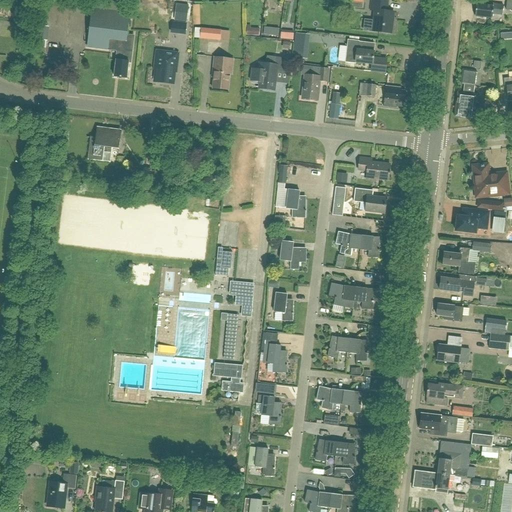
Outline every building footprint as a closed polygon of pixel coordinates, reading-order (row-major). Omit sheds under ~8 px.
[(391,33),(393,12),(386,11),(387,2),(374,0),(371,0),(371,11),(375,11),(372,31),(391,33)] [(492,6),(476,4),(475,17),(492,19),(492,15),(502,16),(503,6),(493,5),(492,6)] [(182,5),(178,5),(176,21),(187,22),(188,6),(182,5)] [(132,52),(125,51),(129,14),(92,10),(87,48),(117,51),(116,61),(114,77),(127,79),(128,63),(130,63),(132,52)] [(171,31),(179,32),(179,24),(172,23),(171,31)] [(222,37),(230,38),(232,30),(224,28),(222,37)] [(220,41),(221,30),(201,29),(200,39),(220,41)] [(385,73),(386,60),(373,58),(374,52),(358,50),(359,41),(347,40),(345,63),(355,64),(355,63),(372,65),(371,71),(385,73)] [(156,52),(154,70),(157,70),(155,82),(172,84),(174,72),(176,72),(178,54),(156,52)] [(232,75),(233,59),(214,58),(212,78),(213,78),(212,89),(228,91),(230,74),(232,75)] [(252,69),(250,81),(259,82),(258,88),(265,89),(265,90),(275,92),(277,72),(286,73),(287,59),(276,58),(275,65),(259,63),(258,70),(252,69)] [(328,70),(320,69),(314,68),(313,77),(305,76),(302,99),(317,101),(320,82),(327,82),(328,70)] [(475,87),(475,82),(476,73),(463,72),(461,86),(464,86),(463,95),(457,94),(454,117),(473,119),(476,96),(472,96),(473,87),(475,87)] [(359,96),(366,97),(368,85),(361,84),(359,96)] [(375,98),(376,86),(368,85),(366,97),(374,98),(375,98)] [(400,91),(401,89),(386,87),(383,107),(396,108),(396,107),(403,108),(405,92),(400,91)] [(330,104),(329,119),(338,119),(340,105),(330,104)] [(119,149),(121,134),(96,131),(95,139),(91,138),(88,160),(110,163),(111,149),(119,149)] [(388,181),(390,165),(371,163),(372,160),(360,159),(358,171),(367,172),(366,180),(376,181),(376,179),(388,181)] [(290,165),(289,172),(306,174),(307,167),(290,165)] [(489,175),(487,165),(473,167),(476,198),(508,194),(506,173),(489,175)] [(163,192),(165,176),(145,173),(143,190),(145,190),(163,192)] [(384,214),(386,199),(372,197),(373,191),(355,189),(354,202),(366,204),(365,212),(384,214)] [(306,219),(306,200),(299,199),(300,192),(289,190),(287,209),(292,210),(292,218),(306,219)] [(502,212),(503,203),(478,200),(477,209),(502,212)] [(344,203),(334,202),(332,216),(342,217),(344,203)] [(488,212),(473,211),(463,209),(462,217),(457,216),(455,231),(476,234),(477,224),(487,226),(488,212)] [(503,233),(505,215),(495,213),(493,231),(503,233)] [(288,225),(289,215),(280,215),(280,225),(288,225)] [(352,249),(361,250),(362,236),(351,235),(350,237),(348,237),(349,237),(338,235),(336,245),(341,246),(341,247),(340,254),(351,257),(352,249)] [(362,236),(361,250),(369,252),(368,259),(379,259),(380,240),(373,240),(373,238),(368,237),(362,236)] [(306,263),(307,251),(293,251),(294,243),(283,242),(280,261),(291,262),(291,270),(299,270),(300,263),(306,263)] [(473,242),(472,251),(489,253),(490,244),(473,242)] [(468,264),(470,250),(460,248),(459,255),(444,253),(443,265),(459,267),(458,274),(474,276),(475,265),(468,264)] [(221,268),(231,269),(233,253),(222,252),(221,268)] [(441,278),(440,290),(459,293),(459,292),(463,293),(463,295),(471,296),(473,294),(474,286),(474,283),(476,283),(476,285),(486,286),(486,279),(476,278),(459,276),(459,280),(441,278)] [(251,318),(254,284),(231,282),(229,296),(243,297),(241,317),(251,318)] [(354,302),(356,288),(345,287),(344,289),(331,286),(329,296),(335,297),(335,298),(335,299),(334,306),(345,308),(353,310),(354,302)] [(356,288),(354,302),(363,303),(362,310),(373,310),(373,303),(374,303),(374,302),(380,303),(380,292),(368,292),(367,292),(367,289),(356,288)] [(293,322),(294,302),(286,302),(287,295),(276,293),(274,312),(285,314),(284,322),(293,322)] [(462,321),(463,307),(454,306),(438,304),(436,315),(444,316),(444,319),(462,321)] [(239,329),(239,313),(231,313),(230,329),(239,329)] [(491,329),(506,331),(507,322),(487,319),(485,329),(491,329)] [(510,342),(511,336),(490,335),(489,349),(509,351),(510,342)] [(459,363),(462,338),(449,337),(448,345),(439,344),(437,361),(459,363)] [(348,353),(350,340),(338,338),(338,340),(331,339),(328,357),(338,359),(339,352),(348,353)] [(350,340),(348,353),(357,354),(356,361),(367,362),(368,344),(361,343),(361,341),(350,340)] [(287,373),(287,354),(283,354),(283,352),(280,352),(281,346),(265,344),(263,363),(268,364),(273,365),(273,373),(287,373)] [(241,379),(243,366),(215,363),(214,375),(212,375),(212,376),(241,379)] [(243,394),(244,384),(231,383),(230,392),(243,394)] [(445,393),(454,394),(455,385),(439,383),(439,385),(428,384),(427,396),(427,402),(445,405),(447,403),(448,399),(446,397),(444,397),(445,393)] [(257,384),(256,392),(265,393),(266,386),(257,384)] [(342,405),(343,391),(332,390),(332,392),(319,389),(317,401),(323,402),(321,409),(331,411),(333,404),(342,405)] [(354,395),(354,392),(343,391),(342,405),(350,406),(350,413),(361,414),(361,395),(354,395)] [(259,396),(258,404),(257,404),(256,412),(257,414),(262,415),(262,416),(270,416),(269,425),(280,425),(281,406),(274,405),(275,398),(264,397),(259,396)] [(472,418),(473,409),(453,407),(452,415),(472,418)] [(441,417),(421,415),(420,429),(430,430),(429,435),(446,437),(447,432),(455,433),(455,432),(457,420),(441,418),(441,417)] [(339,417),(332,416),(331,425),(338,426),(339,417)] [(458,430),(465,432),(467,417),(460,416),(458,430)] [(472,434),(471,445),(492,447),(493,436),(472,434)] [(335,456),(337,443),(326,441),(326,444),(319,442),(315,460),(326,462),(327,455),(335,456)] [(337,443),(335,456),(344,458),(343,465),(354,465),(355,447),(348,446),(348,444),(337,443)] [(274,477),(275,457),(268,457),(268,449),(258,448),(255,467),(263,468),(263,476),(274,477)] [(497,459),(498,449),(482,448),(482,458),(497,459)] [(450,475),(450,476),(455,476),(467,478),(468,470),(461,470),(463,454),(445,452),(444,460),(439,459),(437,474),(450,475)] [(78,463),(71,462),(70,473),(77,474),(78,463)] [(468,470),(467,478),(474,479),(475,468),(468,467),(468,470)] [(436,489),(437,474),(422,472),(420,489),(435,491),(435,493),(436,493),(436,489)] [(449,481),(450,476),(450,475),(437,474),(436,489),(436,493),(448,494),(449,481)] [(75,489),(76,476),(63,475),(62,484),(57,484),(57,487),(50,486),(48,504),(55,505),(55,508),(64,509),(65,502),(64,501),(64,497),(65,497),(66,488),(75,489)] [(233,489),(243,490),(245,479),(235,478),(233,489)] [(112,511),(114,499),(122,500),(124,482),(116,481),(115,482),(103,481),(102,488),(97,487),(95,498),(97,499),(95,511),(112,511)] [(263,489),(258,493),(262,497),(267,493),(263,489)] [(170,507),(172,491),(160,490),(160,495),(148,494),(148,495),(140,494),(139,509),(145,510),(144,511),(162,511),(163,506),(170,507)] [(310,511),(320,511),(320,507),(329,508),(331,494),(319,492),(319,495),(307,492),(305,503),(310,504),(310,505),(309,511),(310,511)] [(214,511),(215,504),(207,503),(208,496),(193,494),(191,511),(214,511)] [(342,498),(342,496),(331,494),(329,508),(337,509),(337,511),(348,511),(354,511),(355,499),(342,498)] [(268,511),(269,509),(262,508),(262,501),(251,500),(249,511),(268,511)]
